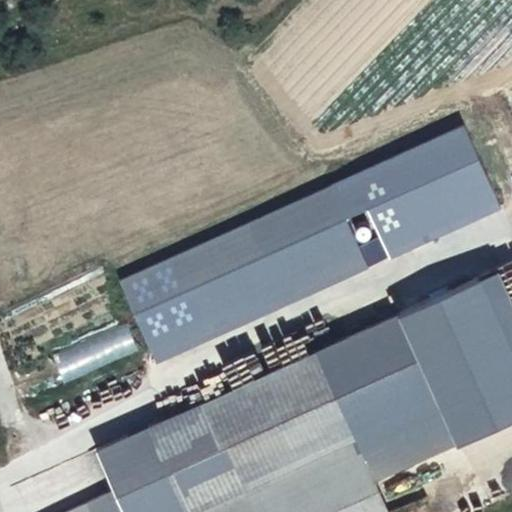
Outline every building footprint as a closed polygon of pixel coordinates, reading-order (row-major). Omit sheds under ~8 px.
[(466,141),(115,297),(141,356),(353,262),(334,219),(357,209),(376,252),(492,199),(466,141)] [(353,262),(141,356),(151,377),(502,221),(492,199),(376,252),(353,262)] [(438,410),(397,319),(233,391),(274,482),(357,446),(438,410)] [(386,511),(373,484),(357,446),(274,482),(233,391),(179,415),(219,506),(205,511),(90,511),(88,506),(73,511),(386,511)] [(454,448),(438,410),(357,446),(373,484),(454,448)] [(111,485),(193,448),(179,415),(96,452),(111,485)] [(205,511),(219,506),(193,448),(111,485),(115,494),(88,506),(90,511),(205,511)]
